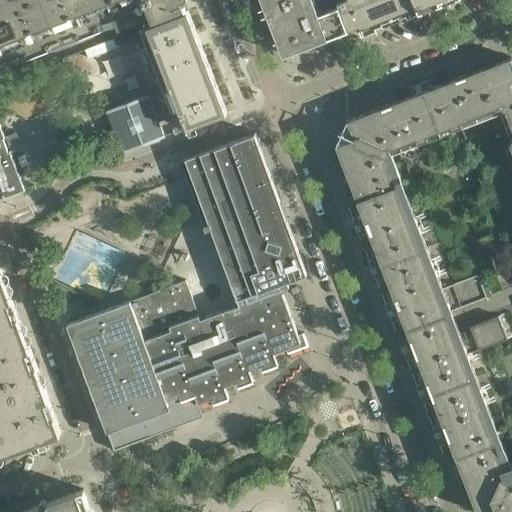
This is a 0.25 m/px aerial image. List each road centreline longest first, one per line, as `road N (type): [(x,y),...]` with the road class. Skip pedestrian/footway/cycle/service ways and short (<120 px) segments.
road 1 (residential): [(276,110),(424,511)]
road 2 (residential): [(96,456),(6,222),(0,224)]
road 3 (residential): [(511,15),(276,110)]
